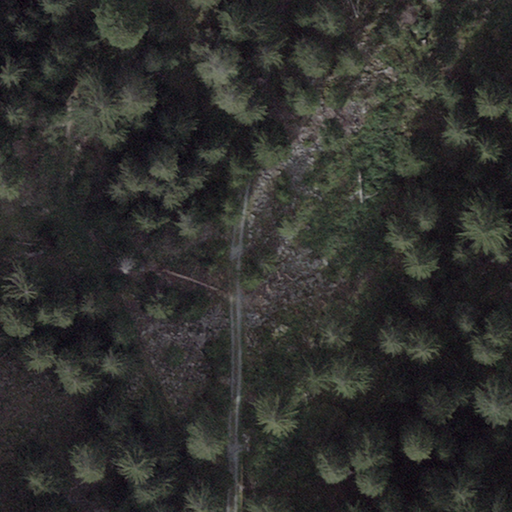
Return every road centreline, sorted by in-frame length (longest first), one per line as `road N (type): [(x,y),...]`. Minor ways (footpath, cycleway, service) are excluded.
road 1 (track): [(167,511),(165,413),(119,302),(64,211),(76,61),(70,0)]
road 2 (track): [(283,0),(261,72),(237,227),(231,511)]
